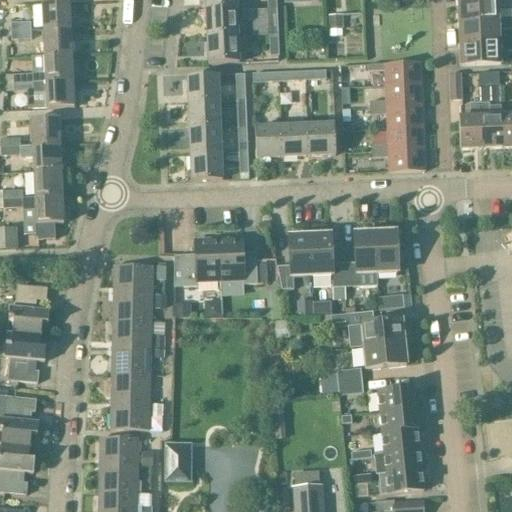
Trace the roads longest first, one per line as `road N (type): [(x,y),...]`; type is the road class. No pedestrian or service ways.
road 1 (residential): [(459,511),(429,191)]
road 2 (residential): [(108,200),(429,191)]
road 3 (residential): [(60,511),(71,352),(108,200)]
road 4 (residential): [(108,200),(140,0)]
road 5 (residential): [(446,190),(438,0)]
